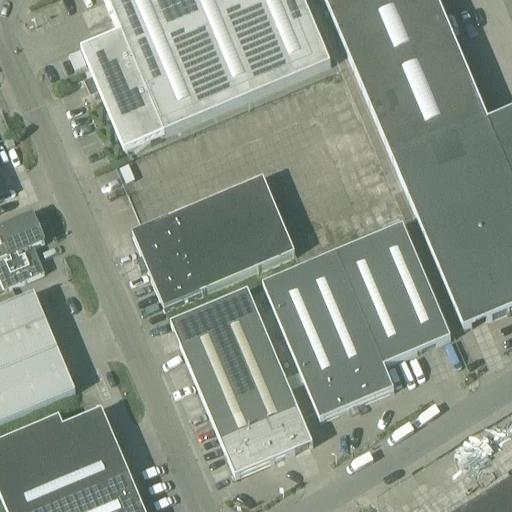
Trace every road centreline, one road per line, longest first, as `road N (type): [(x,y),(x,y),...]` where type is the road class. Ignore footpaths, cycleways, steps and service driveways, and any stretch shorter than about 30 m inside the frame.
road 1 (unclassified): [(5,0),(4,42),(201,511)]
road 2 (unclassified): [(308,511),(511,386)]
